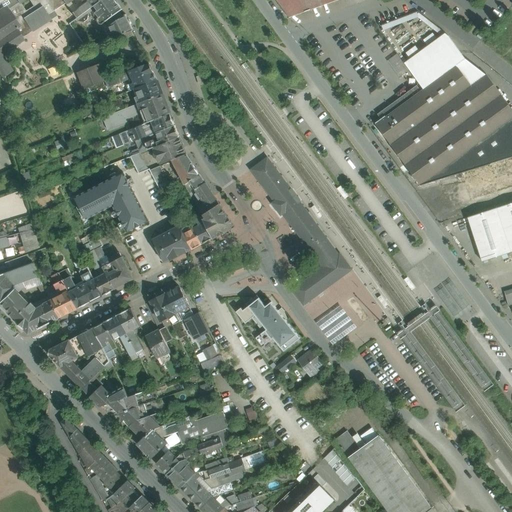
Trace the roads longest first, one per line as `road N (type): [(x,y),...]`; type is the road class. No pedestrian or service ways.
road 1 (residential): [(259,0),(511,340)]
road 2 (residential): [(254,228),(282,286),(332,354),(432,432),(493,511)]
road 3 (residential): [(133,0),(166,53),(205,151),(254,228)]
road 4 (residential): [(27,352),(254,228)]
road 5 (residential): [(53,379),(181,511)]
road 6 (residential): [(104,511),(53,420),(53,379)]
